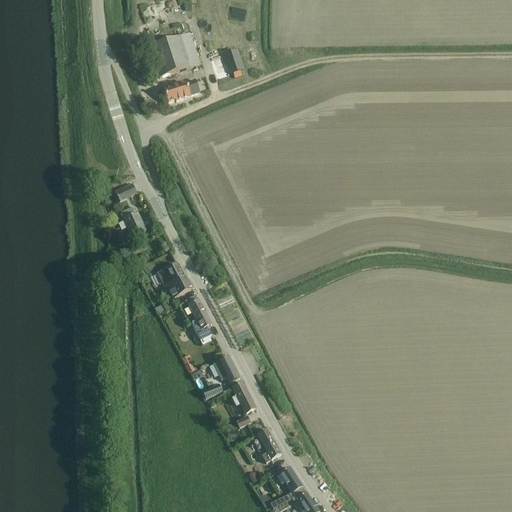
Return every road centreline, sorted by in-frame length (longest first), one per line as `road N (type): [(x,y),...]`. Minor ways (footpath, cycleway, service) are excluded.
road 1 (unclassified): [(330,511),(296,465),(160,209)]
road 2 (unclassified): [(160,209),(145,129),(100,44)]
road 3 (unclassified): [(160,209),(128,148),(100,44)]
